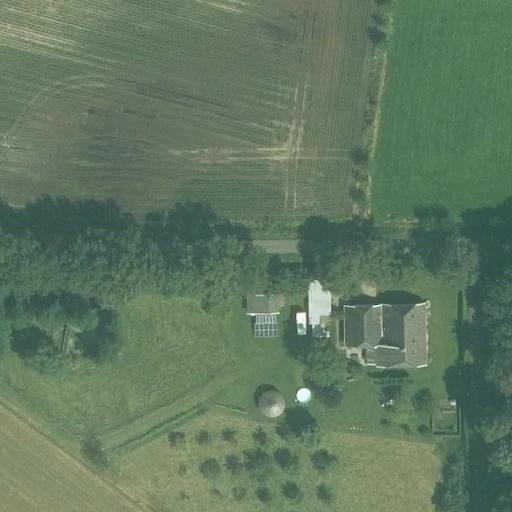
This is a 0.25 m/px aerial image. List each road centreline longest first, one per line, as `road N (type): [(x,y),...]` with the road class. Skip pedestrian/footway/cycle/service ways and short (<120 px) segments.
road 1 (unclassified): [(0,232),(124,245),(473,245)]
road 2 (unclassified): [(480,511),(473,245)]
